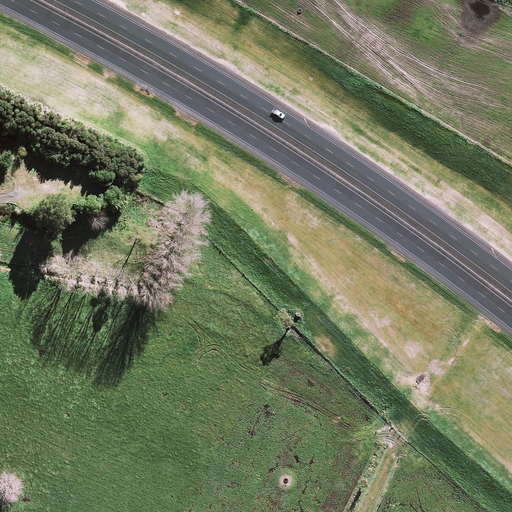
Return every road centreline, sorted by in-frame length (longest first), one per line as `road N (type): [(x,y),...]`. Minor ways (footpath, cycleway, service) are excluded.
road 1 (motorway): [(487,511),(190,197),(0,60)]
road 2 (motorway): [(511,317),(315,172),(192,95),(13,0)]
road 3 (motorway): [(75,0),(329,149),(511,280)]
road 4 (motorway): [(265,0),(511,120)]
